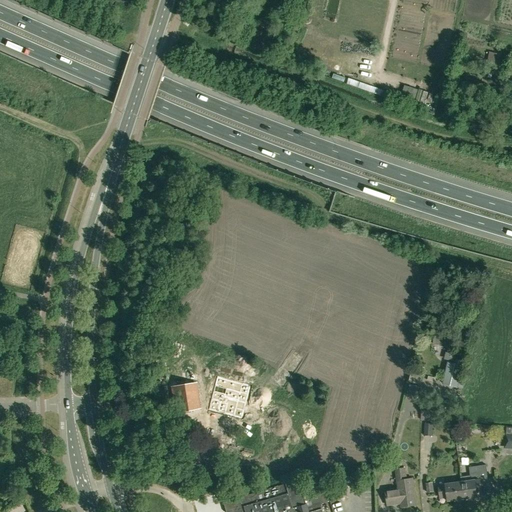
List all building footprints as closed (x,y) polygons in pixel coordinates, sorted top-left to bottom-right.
[(344,82),(345,78),(334,74),(332,79),(344,82)] [(433,344),(448,344),(448,336),(433,336),(433,344)] [(455,354),(445,352),(444,359),(453,361),(455,354)] [(457,387),(463,362),(456,360),(455,364),(448,363),(443,384),(457,387)] [(272,381),(269,384),(273,387),(276,389),(280,392),(282,389),(283,388),(290,378),(279,371),(272,381)] [(217,377),(207,409),(233,417),(242,385),(243,385),(217,377)] [(174,387),(178,412),(202,407),(200,398),(201,398),(200,395),(197,383),(174,387)] [(438,407),(422,406),(421,420),(438,422),(438,407)] [(433,436),(433,424),(425,424),(424,435),(433,436)] [(243,443),(223,445),(225,459),(244,457),(243,443)] [(460,477),(461,482),(463,499),(465,498),(466,500),(468,501),(473,500),(475,499),(475,497),(477,497),(476,489),(481,488),(480,480),(488,479),(486,465),(469,467),(470,475),(460,477)] [(412,478),(405,479),(403,467),(395,468),(397,480),(398,487),(385,489),(387,506),(400,504),(401,507),(416,505),(412,478)] [(331,485),(330,479),(308,483),(308,489),(331,485)] [(322,511),(320,504),(326,503),(324,494),(310,498),(310,499),(304,501),(301,490),(300,486),(299,480),(223,502),(223,503),(225,511),(230,511),(232,511),(231,511),(322,511)] [(433,482),(426,483),(427,493),(434,492),(433,482)] [(446,485),(438,486),(440,498),(447,497),(448,501),(463,499),(461,482),(446,484),(446,485)]
